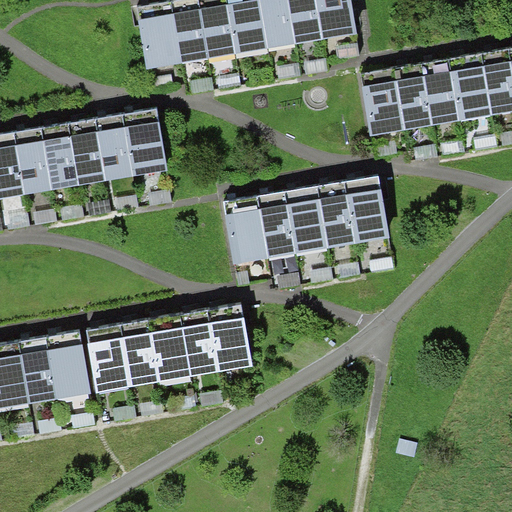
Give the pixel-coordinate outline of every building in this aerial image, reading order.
[(208,59),(198,0),(181,0),(173,2),(183,63),(208,59)] [(236,54),(226,0),(198,0),(208,59),(236,54)] [(268,49),(259,0),(226,0),(236,54),(268,49)] [(295,44),(287,0),(259,0),(268,49),(295,44)] [(323,39),(316,0),(287,0),(295,44),(323,39)] [(316,0),(323,39),(358,33),(352,0),(316,0)] [(183,63),(173,2),(155,5),(138,7),(140,20),(138,20),(146,69),(183,63)] [(358,42),(336,45),(338,59),(360,56),(358,42)] [(511,111),(511,72),(508,49),(493,52),(481,54),(491,115),(511,111)] [(491,115),(481,54),(465,57),(449,59),(460,121),(491,115)] [(326,58),(304,61),(306,74),(328,71),(326,58)] [(460,121),(449,59),(435,62),(422,64),(432,125),(460,121)] [(299,62),(277,66),(279,79),(301,75),(299,62)] [(432,125),(422,64),(407,66),(395,69),(405,130),(432,125)] [(405,130),(395,69),(377,72),(360,74),(371,136),(405,130)] [(239,73),(218,76),(220,88),(241,85),(239,73)] [(211,77),(190,81),(193,94),(214,90),(211,77)] [(138,112),(122,115),(133,176),(168,170),(160,121),(158,121),(156,109),(138,112)] [(133,176),(122,115),(110,117),(95,119),(105,181),(133,176)] [(105,181),(95,119),(79,122),(68,124),(79,185),(105,181)] [(79,185),(68,124),(48,127),(41,128),(52,190),(79,185)] [(52,190),(41,128),(26,131),(14,133),(24,194),(52,190)] [(511,129),(500,132),(502,144),(511,142),(511,129)] [(0,198),(24,194),(14,133),(0,135),(0,198)] [(494,133),(475,137),(474,137),(476,149),(497,145),(494,133)] [(463,139),(441,143),(443,156),(465,151),(463,139)] [(395,140),(375,144),(377,157),(398,153),(395,140)] [(436,143),(414,148),(416,160),(438,156),(436,143)] [(389,237),(378,176),(361,179),(344,182),(355,243),(389,237)] [(355,243),(344,182),(329,184),(317,186),(327,248),(355,243)] [(327,248),(317,186),(298,190),(286,192),(296,253),(327,248)] [(170,189),(149,193),(151,205),(172,201),(170,189)] [(296,253),(286,192),(271,194),(258,196),(269,258),(296,253)] [(136,194),(116,198),(118,210),(138,206),(136,194)] [(269,258),(258,196),(240,199),(224,202),(235,263),(269,258)] [(108,199),(88,203),(90,215),(111,211),(108,199)] [(82,204),(61,208),(63,219),(84,216),(82,204)] [(55,208),(34,212),(36,224),(58,220),(55,208)] [(28,213),(8,217),(9,228),(30,225),(28,213)] [(393,268),(392,257),(370,260),(371,271),(393,268)] [(358,262),(337,266),(339,278),(360,274),(358,262)] [(331,266),(310,270),(313,283),(334,279),(331,266)] [(299,272),(277,276),(280,289),(301,285),(299,272)] [(252,366),(242,305),(223,308),(208,311),(219,372),(252,366)] [(219,372),(208,311),(191,314),(181,315),(191,377),(219,372)] [(191,377),(181,315),(160,319),(149,321),(159,382),(191,377)] [(159,382),(149,321),(133,323),(120,325),(131,387),(159,382)] [(131,387),(120,325),(102,328),(86,331),(97,392),(131,387)] [(91,394),(80,332),(62,336),(47,338),(57,399),(91,394)] [(57,399),(47,338),(29,341),(19,343),(29,404),(57,399)] [(0,408),(29,404),(19,343),(0,345),(0,408)] [(187,395),(173,398),(175,409),(196,406),(193,388),(186,389),(187,395)] [(222,390),(200,393),(202,406),(224,403),(222,390)] [(162,400),(140,404),(142,416),(164,412),(162,400)] [(134,404),(113,408),(116,421),(137,417),(134,404)] [(93,412),(71,415),(73,428),(95,424),(93,412)] [(60,418),(38,421),(40,433),(62,430),(60,418)] [(32,422),(11,427),(13,438),(35,433),(32,422)]
